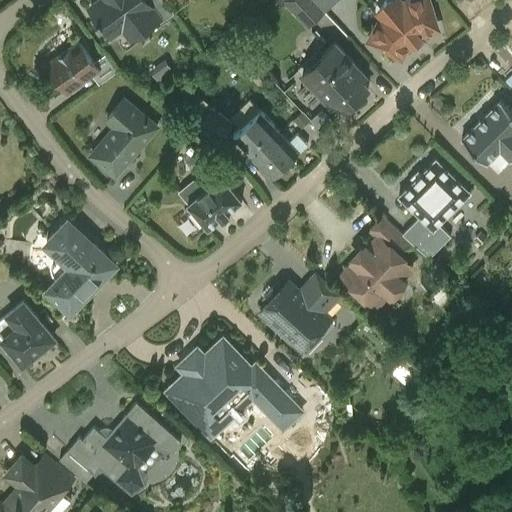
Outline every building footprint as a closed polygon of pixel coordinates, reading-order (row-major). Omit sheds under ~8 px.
[(101,0),(90,8),(99,20),(96,22),(100,26),(102,25),(109,34),(120,26),(131,40),(150,26),(148,24),(156,18),(157,17),(145,0),(101,0)] [(174,14),(163,0),(145,0),(157,17),(156,18),(160,24),(174,14)] [(281,0),(292,11),(293,11),(292,10),(301,0),(281,0)] [(301,0),(292,10),(293,11),(292,11),(307,28),(325,12),(313,0),(301,0)] [(313,0),(325,12),(337,0),(313,0)] [(405,0),(402,3),(399,0),(384,0),(379,10),(385,17),(380,21),(370,38),(401,55),(407,44),(411,40),(413,42),(421,36),(419,34),(423,31),(436,27),(427,0),(405,0)] [(326,13),(309,29),(323,44),(340,28),(326,13)] [(94,64),(79,43),(47,66),(67,92),(89,76),(98,70),(94,64)] [(356,67),(335,43),(322,55),(321,65),(310,76),(324,90),(320,94),(328,104),(333,104),(335,102),(343,111),(368,88),(356,75),(356,67)] [(117,73),(105,56),(94,64),(98,70),(89,76),(97,87),(117,73)] [(157,127),(124,99),(106,120),(115,127),(99,146),(123,167),(157,127)] [(511,110),(500,99),(462,138),(486,163),(500,150),(510,160),(511,158),(511,110)] [(259,111),(249,101),(243,106),(253,117),(259,111)] [(194,110),(187,120),(197,128),(205,118),(194,110)] [(205,118),(197,128),(218,144),(233,126),(212,110),(205,118)] [(253,117),(233,135),(253,157),(279,133),(259,111),(253,117)] [(279,133),(253,157),(253,158),(271,178),(299,153),(289,142),(280,132),(279,133)] [(307,145),(297,134),(289,142),(299,153),(307,145)] [(123,167),(99,146),(91,155),(115,176),(123,167)] [(438,160),(436,158),(434,160),(434,161),(401,194),(400,194),(399,196),(400,198),(401,197),(420,217),(432,228),(431,229),(433,230),(435,229),(435,228),(438,225),(468,194),(469,195),(470,193),(469,191),(468,191),(437,161),(438,160)] [(221,177),(187,205),(192,211),(189,213),(199,226),(203,224),(208,230),(221,219),(222,220),(230,214),(229,212),(242,202),(221,177)] [(193,179),(178,193),(188,203),(203,189),(193,179)] [(432,228),(420,217),(402,234),(411,243),(429,259),(451,237),(438,225),(435,228),(435,229),(433,230),(431,229),(432,228)] [(402,234),(385,218),(370,234),(378,242),(379,242),(396,258),(411,243),(402,234)] [(467,219),(458,230),(466,237),(476,226),(467,219)] [(68,221),(46,244),(48,246),(49,244),(58,252),(72,265),(92,244),(68,221)] [(396,258),(379,242),(378,242),(369,252),(366,249),(354,262),(357,265),(347,275),(376,302),(386,292),(389,295),(401,282),(398,279),(408,269),(396,258)] [(92,244),(72,265),(58,252),(54,256),(51,264),(51,271),(55,279),(57,281),(47,291),(70,313),(115,266),(92,244)] [(313,307),(287,283),(279,291),(274,287),(263,299),(268,303),(260,312),(302,351),(318,334),(312,328),(323,317),(322,316),(339,298),(330,289),(313,307)] [(23,303),(8,315),(18,328),(2,340),(22,365),(53,340),(23,303)] [(18,328),(8,315),(0,321),(0,337),(2,340),(18,328)] [(223,341),(206,357),(201,352),(182,370),(186,375),(170,391),(207,430),(223,415),(227,419),(252,397),(251,396),(263,385),(223,341)] [(291,403),(269,379),(263,385),(251,396),(252,397),(273,420),(291,403)] [(137,401),(123,417),(124,418),(108,438),(94,425),(83,438),(80,436),(67,450),(94,473),(100,467),(132,495),(146,486),(138,465),(153,448),(175,452),(181,441),(137,401)] [(41,474),(23,457),(8,474),(21,485),(6,502),(3,502),(1,502),(0,501),(0,511),(43,511),(62,492),(41,474)] [(51,463),(41,474),(62,492),(71,481),(51,463)]
